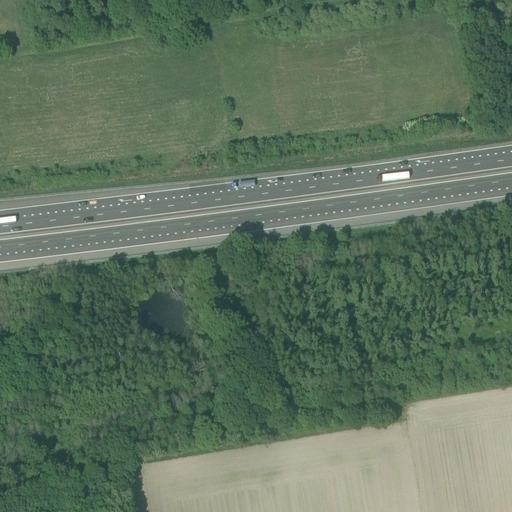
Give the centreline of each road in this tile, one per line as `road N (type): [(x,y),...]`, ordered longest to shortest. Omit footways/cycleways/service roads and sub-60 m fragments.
road 1 (motorway): [(511,160),(0,227)]
road 2 (motorway): [(0,247),(511,180)]
road 3 (track): [(348,0),(0,58)]
